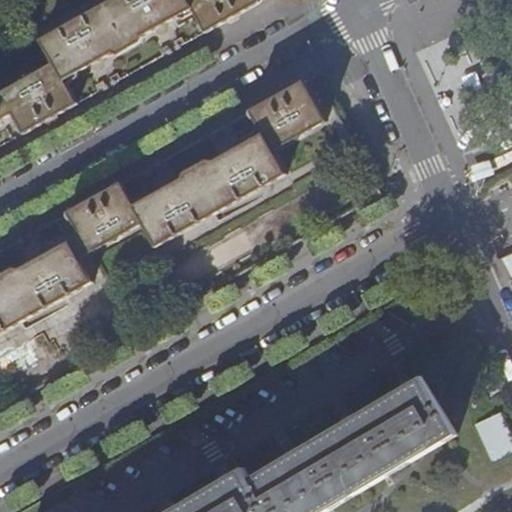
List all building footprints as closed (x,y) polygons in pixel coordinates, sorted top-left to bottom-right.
[(194,8),(207,31),(260,2),(259,0),(114,0),(41,40),(55,63),(0,93),(0,120),(0,121),(14,113),(24,133),(25,133),(79,103),(78,102),(66,80),(194,8)] [(304,81),(250,112),(262,134),(136,206),(123,183),(123,182),(69,212),(80,233),(66,240),(67,243),(0,280),(0,334),(93,282),(81,259),(144,224),(157,246),(287,175),(274,151),(327,122),(304,81)] [(511,279),(511,252),(499,259),(507,276),(509,281),(511,279)] [(325,511),(459,435),(424,376),(251,480),(244,469),(169,511),(325,511)] [(500,456),(511,450),(511,427),(504,410),(484,419),(500,456)]
